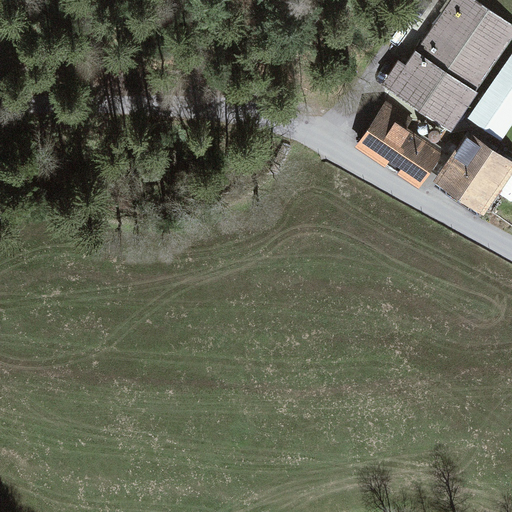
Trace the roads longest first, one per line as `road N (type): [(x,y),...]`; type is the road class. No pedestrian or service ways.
road 1 (unclassified): [(511,248),(331,144),(285,128),(124,105),(0,105)]
road 2 (track): [(0,62),(102,88),(124,105)]
